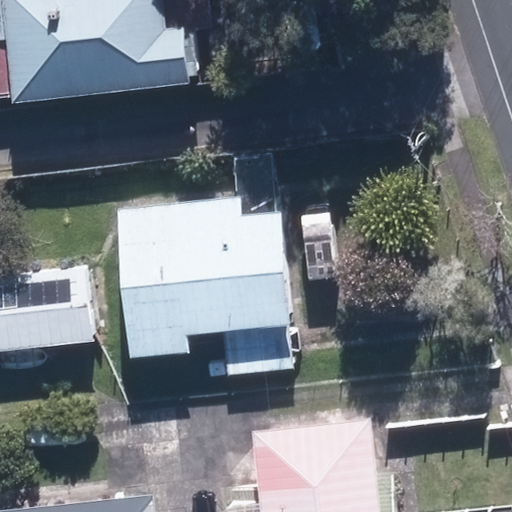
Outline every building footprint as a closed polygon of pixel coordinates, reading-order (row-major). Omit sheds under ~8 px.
[(0,0),(0,91),(220,69),(212,0),(0,0)] [(288,200),(282,146),(246,149),(250,189),(251,204),(288,200)] [(250,189),(130,200),(144,343),(204,337),(202,322),(230,320),(300,313),(309,312),(298,199),(288,200),(251,204),(250,189)] [(0,341),(103,330),(96,259),(0,270),(0,341)] [(235,369),(304,362),(300,313),(230,320),(235,369)] [(401,511),(389,402),(268,416),(279,509),(251,511),(401,511)] [(164,511),(162,488),(0,503),(0,511),(164,511)]
